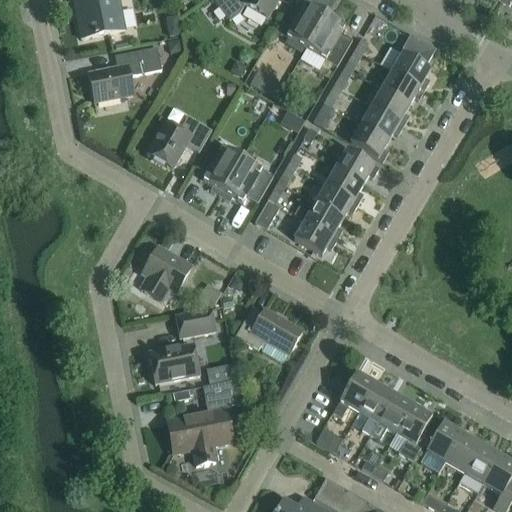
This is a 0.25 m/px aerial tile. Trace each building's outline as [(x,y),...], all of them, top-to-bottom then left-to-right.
[(124,32),(117,0),(72,0),(75,14),(78,14),(83,38),(80,39),(80,41),(124,32)] [(267,21),(279,0),(210,0),(229,24),(239,16),(244,8),(267,21)] [(315,12),(305,7),(301,13),(289,7),(274,33),(305,52),(327,13),(318,7),(315,12)] [(336,70),(342,60),(351,43),(340,36),(344,29),(334,24),(337,19),(327,13),(305,52),(336,70)] [(400,55),(402,57),(392,74),(391,75),(424,94),(429,84),(424,81),(429,73),(425,70),(435,53),(410,38),(400,55)] [(169,57),(182,54),(179,41),(167,44),(169,57)] [(361,57),(367,47),(360,43),(354,53),(361,57)] [(116,71),(88,77),(94,106),(133,98),(129,79),(160,73),(156,51),(113,59),(116,71)] [(361,57),(354,53),(348,64),(355,68),(361,57)] [(234,69),(231,74),(241,79),(246,70),(240,66),(234,69)] [(418,104),(424,94),(391,75),(381,93),(408,109),(413,101),(418,104)] [(256,76),(249,88),(273,101),(280,90),(256,76)] [(347,83),(340,78),(333,89),(341,93),(347,83)] [(335,104),(341,93),(333,89),(327,99),(335,104)] [(403,129),(409,120),(404,117),(408,109),(381,93),(370,110),(403,129)] [(320,129),(326,118),(330,111),(323,107),(312,125),(320,129)] [(397,139),(403,129),(370,110),(360,128),(388,144),(392,136),(397,139)] [(211,133),(187,119),(179,132),(165,124),(155,140),(145,157),(172,172),(186,149),(198,156),(208,139),(211,133)] [(382,166),(388,155),(383,152),(388,144),(360,128),(349,147),(382,166)] [(310,146),(316,136),(309,131),(303,142),(310,146)] [(219,200),(241,161),(210,143),(204,152),(194,170),(206,176),(202,183),(212,189),(209,194),(219,200)] [(372,182),(378,172),(361,162),(336,147),(331,155),(341,161),(335,171),(363,187),(367,179),(372,182)] [(295,171),(301,161),(294,157),(288,167),(295,171)] [(257,206),(267,189),(273,179),(241,161),(219,200),(228,205),(231,200),(241,206),(245,199),(257,206)] [(295,171),(288,167),(282,178),(289,182),(295,171)] [(357,208),(363,198),(358,195),(363,187),(335,171),(325,189),(357,208)] [(351,218),(357,208),(325,189),(314,207),(342,223),(347,215),(351,218)] [(271,196),(267,203),(274,207),(278,200),(280,197),(273,192),(271,196)] [(266,233),(279,210),(274,207),(267,203),(261,214),(254,226),(266,233)] [(342,223),(314,207),(309,216),(298,210),(293,218),(304,225),(304,224),(336,243),(342,234),(337,231),(342,223)] [(331,253),(336,243),(304,224),(304,225),(293,243),(321,259),(326,250),(331,253)] [(175,296),(180,287),(190,270),(157,251),(142,277),(148,280),(141,293),(143,294),(161,305),(168,292),(175,296)] [(212,312),(222,295),(208,287),(198,304),(212,312)] [(262,316),(251,310),(234,340),(258,353),(263,345),(264,345),(261,350),(262,355),(280,365),(285,363),(287,359),(288,359),(302,335),(264,313),(262,316)] [(179,342),(214,335),(210,313),(175,319),(179,342)] [(154,388),(174,384),(198,379),(192,348),(148,356),(154,388)] [(342,388),(347,379),(348,378),(338,372),(332,381),(342,388)] [(358,416),(374,387),(356,377),(355,376),(339,405),(332,417),(341,422),(348,410),(358,416)] [(215,465),(212,449),(228,446),(221,411),(240,407),(236,383),(202,390),(208,417),(170,425),(177,456),(192,453),(195,469),(215,465)] [(370,439),(377,426),(393,398),(374,387),(358,416),(368,421),(360,433),(370,439)] [(187,394),(172,397),(173,406),(189,402),(187,394)] [(395,437),(412,409),(393,398),(377,426),(370,439),(378,444),(385,432),(395,437)] [(430,420),(412,409),(395,437),(405,443),(398,457),(412,465),(421,450),(415,447),(431,420),(430,419),(430,420)] [(253,440),(265,432),(259,422),(247,429),(253,440)] [(440,474),(444,466),(461,437),(442,426),(419,465),(438,476),(439,474),(440,474)] [(334,456),(339,449),(342,442),(340,442),(323,432),(315,446),(334,456)] [(463,477),(480,448),(461,437),(444,466),(463,477)] [(477,496),(481,487),(498,459),(480,448),(463,477),(464,477),(460,486),(477,496)] [(345,463),(350,455),(339,449),(334,456),(345,463)] [(493,511),(506,511),(511,503),(511,480),(511,481),(511,479),(511,466),(498,459),(481,487),(500,498),(492,511),(493,511)] [(372,478),(376,470),(365,464),(361,472),(372,478)] [(383,484),(387,477),(376,470),(372,478),(383,484)] [(323,508),(336,487),(325,481),(313,502),(323,508)] [(330,511),(334,511),(346,493),(336,487),(323,508),(330,511)] [(421,507),(427,496),(420,492),(419,493),(414,502),(421,507)] [(348,511),(356,499),(346,493),(334,511),(348,511)] [(430,511),(442,511),(446,506),(427,496),(421,507),(430,511)] [(362,511),(367,505),(356,499),(348,511),(362,511)] [(320,511),(309,505),(302,501),(296,511),(283,504),(277,511),(320,511)]
